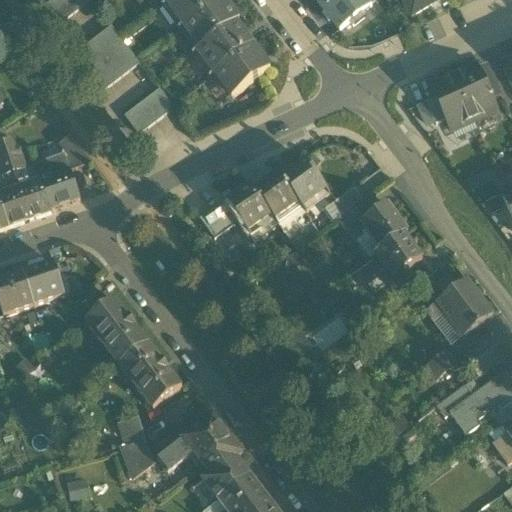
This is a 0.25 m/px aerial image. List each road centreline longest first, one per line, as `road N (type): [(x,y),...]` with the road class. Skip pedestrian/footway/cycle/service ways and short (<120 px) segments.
road 1 (residential): [(301,511),(77,223)]
road 2 (residential): [(77,223),(345,95)]
road 3 (residential): [(345,95),(380,119),(511,312)]
road 4 (residential): [(345,95),(479,34),(511,4)]
